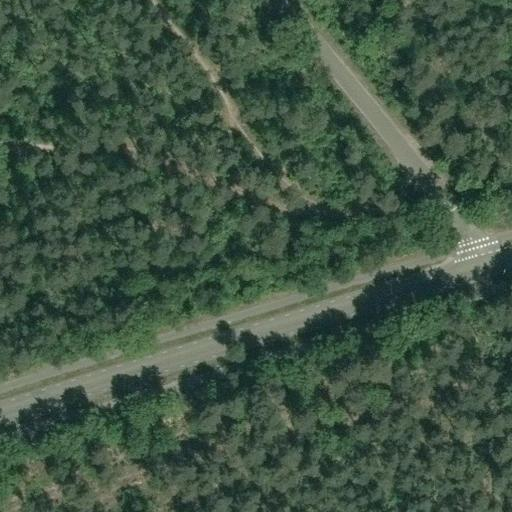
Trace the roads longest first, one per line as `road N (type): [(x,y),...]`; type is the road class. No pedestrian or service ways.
road 1 (tertiary): [(0,412),(481,265)]
road 2 (unclassified): [(481,265),(464,228),(276,0)]
road 3 (track): [(242,130),(183,166),(118,149),(0,147)]
road 4 (track): [(242,130),(307,209),(367,212),(431,189)]
road 5 (track): [(153,0),(222,88),(242,130)]
road 6 (track): [(307,209),(268,207),(183,166)]
